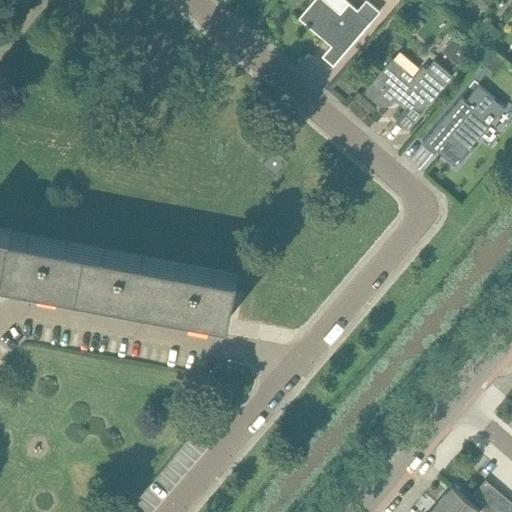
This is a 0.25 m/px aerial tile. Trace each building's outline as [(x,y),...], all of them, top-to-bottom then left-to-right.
[(328,0),(313,0),(299,17),(306,23),(305,24),(309,27),(309,26),(321,37),(324,34),(334,43),(322,56),(333,65),(380,11),(367,0),(365,0),(357,9),(348,1),(341,10),(328,0)] [(487,20),(474,36),(486,46),(500,30),(487,20)] [(450,57),(460,65),(473,49),(464,41),(450,57)] [(492,51),(483,62),(496,73),(505,62),(492,51)] [(414,76),(392,57),(364,91),(380,105),(391,104),(397,97),(407,106),(396,119),(407,128),(453,76),(434,60),(426,69),(423,65),(414,76)] [(435,152),(442,144),(444,146),(439,151),(455,165),(505,107),(479,84),(466,100),(461,96),(422,142),(435,152)] [(274,148),(262,162),(276,174),(288,160),(274,148)] [(0,275),(1,277),(1,276),(229,319),(238,272),(0,227),(0,275)] [(469,498),(478,506),(494,487),(485,479),(469,498)] [(477,511),(481,509),(478,506),(469,498),(452,485),(437,503),(447,511),(477,511)] [(481,509),(484,511),(488,511),(504,495),(494,487),(478,506),(481,509)] [(488,511),(504,511),(511,503),(511,502),(504,495),(488,511)] [(447,511),(437,503),(428,511),(447,511)]
